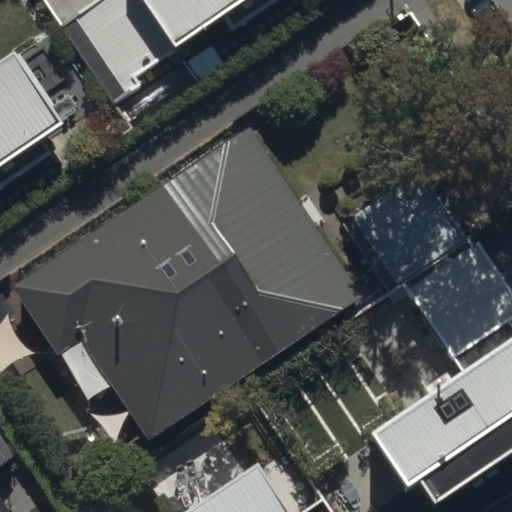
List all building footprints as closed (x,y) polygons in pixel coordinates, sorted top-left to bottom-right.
[(290,0),(127,0),(76,35),(127,109),(145,97),(140,90),(175,67),(181,75),(290,0)] [(0,196),(67,151),(18,79),(2,89),(0,86),(0,196)] [(244,117),(6,274),(51,343),(73,329),(144,437),(282,346),(276,336),(354,285),(244,117)] [(430,163),(348,216),(392,283),(473,231),(430,163)] [(511,268),(487,230),(406,282),(458,363),(374,417),(420,488),(430,482),(444,504),(511,461),(511,268)] [(287,499),(249,444),(148,511),(280,511),(277,506),(287,499)] [(0,455),(3,453),(0,448),(0,498),(8,493),(0,481),(0,455)]
